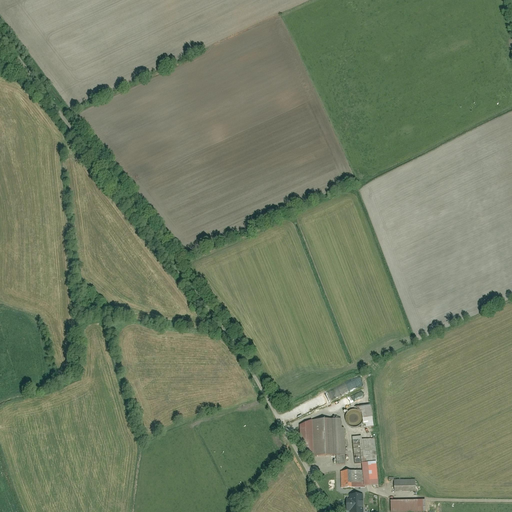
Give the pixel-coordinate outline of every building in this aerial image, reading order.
[(367,428),(376,427),(373,406),(363,408),(367,428)] [(350,413),(349,415),(348,416),(347,418),(347,420),(348,422),(349,424),(350,426),(352,427),(354,428),(357,428),(359,427),(361,427),(363,425),(364,423),(365,421),(365,419),(364,416),(363,414),(361,412),(359,411),(357,410),(355,410),(353,411),(351,412),(350,413)] [(312,421),(313,456),(345,455),(344,419),(312,421)] [(336,486),(336,491),(342,491),(342,493),(356,492),(355,485),(367,484),(367,488),(380,487),(377,439),(354,441),(356,465),(365,464),(366,472),(341,473),(342,486),(336,486)] [(397,480),(397,492),(418,492),(418,481),(397,480)] [(362,511),(363,496),(351,496),(351,500),(346,500),(346,511),(351,511),(350,511),(362,511)] [(391,502),(391,511),(419,511),(420,502),(391,502)]
